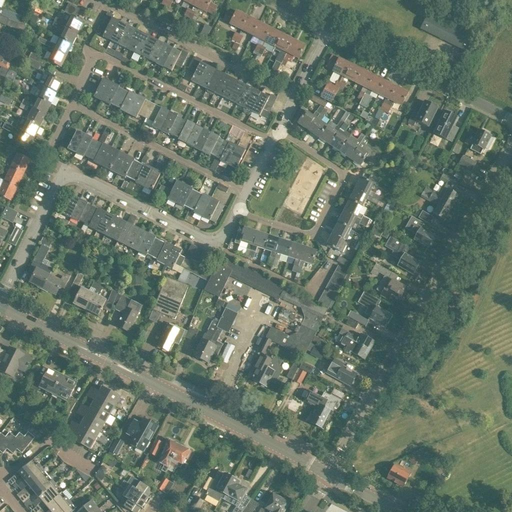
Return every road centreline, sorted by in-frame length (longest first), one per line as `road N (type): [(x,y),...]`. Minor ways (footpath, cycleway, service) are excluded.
road 1 (residential): [(329,475),(511,151)]
road 2 (secondary): [(329,475),(0,307)]
road 3 (residential): [(278,129),(342,179),(311,233),(238,209)]
road 4 (residential): [(294,97),(107,2)]
road 5 (residential): [(63,170),(205,239),(224,234),(238,209)]
road 6 (residential): [(272,140),(103,55),(89,59)]
road 7 (residential): [(329,28),(511,119)]
road 8 (residential): [(246,192),(72,104)]
road 9 (residential): [(0,301),(63,170)]
